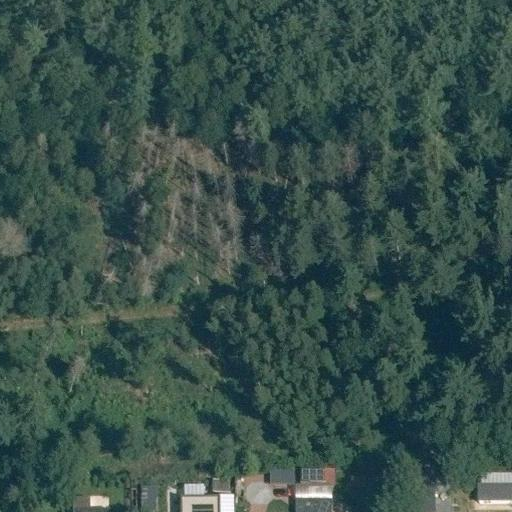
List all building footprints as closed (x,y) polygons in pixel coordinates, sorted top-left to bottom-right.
[(390,468),(389,492),(404,492),(405,469),(390,468)] [(326,475),(303,474),(303,488),(326,488),(326,475)] [(487,482),(486,511),(500,511),(501,483),(487,482)] [(213,487),(213,497),(225,497),(225,487),(213,487)] [(438,490),(438,511),(458,511),(457,490),(438,490)] [(154,511),(155,495),(141,494),(140,511),(154,511)] [(218,511),(219,501),(179,502),(179,511),(218,511)]
